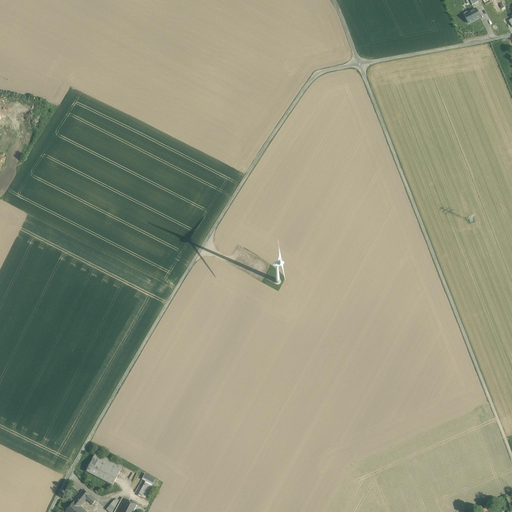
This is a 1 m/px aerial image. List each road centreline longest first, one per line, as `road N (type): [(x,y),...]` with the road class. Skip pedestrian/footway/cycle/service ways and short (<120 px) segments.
road 1 (unclassified): [(51,511),(178,285),(308,82),(359,63)]
road 2 (unclassified): [(511,456),(359,63)]
road 3 (unclassified): [(359,63),(511,34)]
